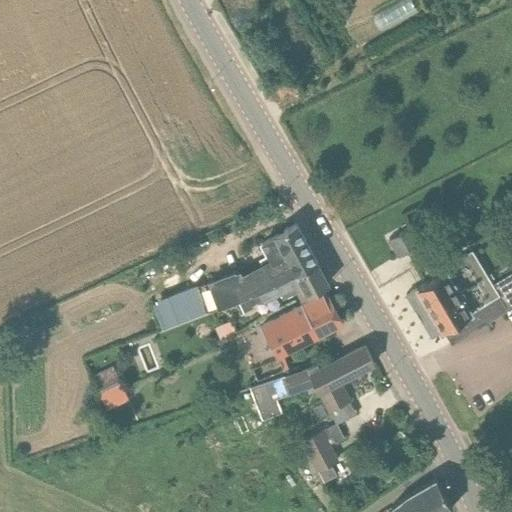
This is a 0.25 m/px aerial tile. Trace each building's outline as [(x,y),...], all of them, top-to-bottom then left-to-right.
[(420,245),(420,244),(433,236),(425,220),(411,228),(411,227),(389,239),(398,257),(420,245)] [(258,292),(316,261),(296,224),(288,229),(287,228),(284,230),(285,231),(261,243),(269,257),(260,262),(262,267),(239,279),(239,278),(214,289),(213,287),(215,286),(213,280),(210,281),(210,282),(197,287),(207,313),(237,301),(258,292)] [(511,305),(511,272),(493,284),(472,249),(455,260),(457,263),(446,270),(443,265),(429,274),(432,279),(416,288),(441,331),(444,329),(451,342),(511,305)] [(304,297),(311,293),(328,283),(316,261),(258,292),(237,301),(243,314),(253,309),(252,305),(263,300),(279,292),(282,299),(300,290),(304,297)] [(318,332),(318,333),(341,322),(326,294),(327,293),(325,291),(303,302),(318,332)] [(277,354),(318,333),(318,332),(303,302),(261,324),(277,354)] [(318,389),(328,408),(348,398),(339,379),(373,362),(365,346),(321,367),(321,368),(319,368),(327,383),(320,387),(318,389)] [(279,359),(252,369),(257,381),(284,370),(279,359)] [(315,383),(318,389),(320,387),(327,383),(319,368),(321,368),(321,367),(318,363),(287,374),(249,387),(252,395),(262,391),(271,388),(275,398),(290,392),(290,391),(315,383)] [(100,396),(123,385),(116,374),(94,385),(100,396)] [(312,407),(317,419),(326,415),(321,403),(312,407)] [(335,424),(322,430),(329,445),(343,438),(342,435),(336,424),(336,423),(335,424)] [(308,453),(309,455),(329,445),(322,430),(302,440),(308,453)] [(309,455),(308,453),(301,457),(312,473),(317,470),(318,470),(330,464),(337,460),(329,445),(309,455)] [(396,511),(446,511),(452,509),(435,478),(417,489),(393,506),(396,511)]
